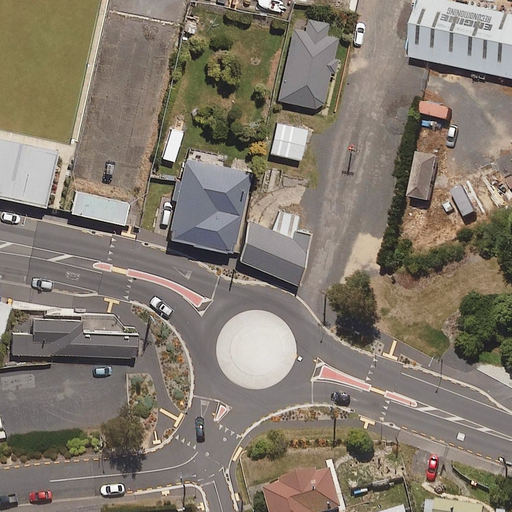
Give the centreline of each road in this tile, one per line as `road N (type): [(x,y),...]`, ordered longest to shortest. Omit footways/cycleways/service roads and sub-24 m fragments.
road 1 (secondary): [(0,245),(147,278),(221,313)]
road 2 (secondary): [(307,366),(511,434)]
road 3 (residential): [(196,453),(178,465),(0,489)]
road 4 (secondary): [(221,313),(251,300),(284,308),(305,333),(307,366)]
